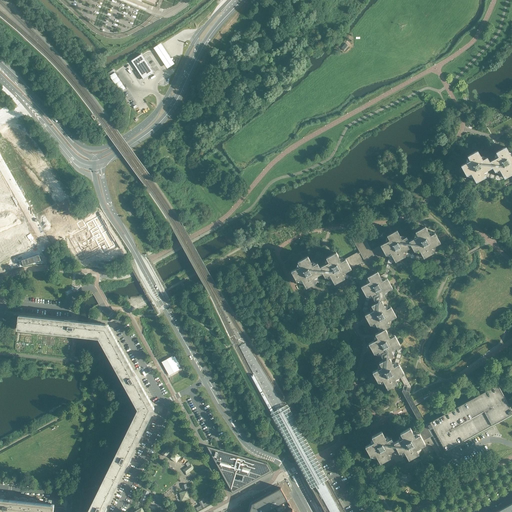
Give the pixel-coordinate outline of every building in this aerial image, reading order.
[(168,53),(162,43),(154,48),(160,58),(167,68),(175,63),(168,53)] [(151,69),(146,62),(146,61),(144,58),(143,58),(142,57),(141,55),(142,55),(141,54),(131,61),(132,62),(132,61),(133,63),(134,64),(134,65),(137,69),(142,78),(143,79),(147,77),(153,73),(152,70),(151,69)] [(511,152),(511,153),(511,152),(508,151),(505,147),(501,149),(496,152),(495,155),(495,156),(494,159),(493,159),(489,162),(487,157),(486,157),(483,156),(480,155),(477,151),(472,153),(471,154),(467,156),(466,159),(466,160),(465,163),(461,165),(466,175),(470,176),(471,176),(473,177),(476,182),(481,179),(482,178),(484,177),(485,176),(499,180),(504,178),(509,175),(511,173),(511,152)] [(88,228),(69,238),(79,256),(83,254),(84,257),(100,249),(102,253),(115,246),(100,218),(87,225),(87,226),(88,228)] [(15,233),(18,238),(2,246),(8,257),(24,249),(34,243),(25,227),(15,233)] [(391,334),(388,333),(385,328),(390,326),(390,324),(390,323),(390,322),(391,322),(392,319),(396,316),(394,312),(391,306),(391,307),(389,306),(388,306),(387,305),(387,306),(384,305),(381,300),(383,299),(386,297),(387,294),(388,290),(392,288),(389,281),(387,278),(390,268),(391,266),(391,265),(391,263),(395,261),(396,261),(401,259),(402,258),(405,256),(419,260),(424,257),(424,258),(430,254),(434,252),(435,249),(435,248),(436,245),(440,243),(435,233),(431,232),(428,231),(425,227),(420,229),(415,232),(416,232),(415,235),(414,235),(415,236),(414,239),(409,241),(406,237),(403,236),(399,235),(397,230),(392,233),(391,234),(386,236),(385,241),(385,243),(372,250),(362,232),(352,238),(359,251),(346,259),(342,258),(342,257),(342,258),(339,257),(336,252),(326,258),(326,260),(325,261),(325,263),(324,264),(320,267),(317,263),(314,262),(314,261),(313,262),(310,261),(308,256),(298,261),(298,262),(297,265),(296,268),(291,271),(294,276),(297,281),(297,280),(298,281),(300,281),(300,282),(301,282),(304,282),(306,287),(311,285),(316,282),(330,286),(335,283),(342,279),(344,278),(349,279),(359,282),(361,286),(361,287),(364,291),(364,293),(366,296),(364,303),(363,310),(365,315),(367,319),(370,325),(374,325),(374,326),(377,327),(380,331),(375,334),(375,336),(375,337),(374,337),(374,338),(373,341),(369,343),(372,348),(372,349),(374,353),(381,355),(384,360),(379,362),(378,365),(378,366),(377,369),(373,372),(375,376),(378,381),(381,382),(382,383),(382,382),(385,383),(388,388),(392,385),(397,383),(397,382),(398,379),(399,379),(398,379),(399,378),(399,376),(404,384),(404,385),(403,388),(404,389),(406,389),(406,391),(408,391),(409,392),(411,388),(410,388),(411,386),(404,373),(401,368),(399,363),(402,350),(400,345),(397,340),(395,335),(394,335),(391,334)] [(0,261),(8,257),(2,246),(0,247),(0,261)] [(340,249),(345,257),(348,254),(344,247),(340,249)] [(404,316),(404,315),(405,315),(406,314),(406,313),(407,312),(407,311),(407,310),(406,310),(406,309),(406,308),(405,308),(404,307),(403,306),(402,306),(401,306),(400,306),(399,307),(398,307),(398,308),(397,308),(397,309),(396,310),(397,310),(398,310),(399,310),(400,311),(401,311),(402,312),(402,313),(403,314),(403,315),(403,316),(404,316)] [(112,492),(114,488),(126,463),(127,464),(130,459),(128,459),(144,426),(146,422),(148,418),(150,414),(153,409),(152,407),(137,379),(138,379),(136,374),(134,375),(108,326),(105,325),(101,325),(92,324),(88,324),(83,323),(78,323),(78,322),(76,322),(74,322),(74,321),(73,321),(69,320),(69,322),(20,316),(19,316),(18,328),(63,333),(68,333),(73,334),(77,334),(82,335),(87,335),(91,336),(94,336),(95,336),(100,337),(105,345),(107,349),(123,377),(124,380),(127,385),(129,389),(131,392),(133,397),(140,409),(138,412),(136,417),(134,421),(120,450),(118,454),(116,458),(114,462),(104,483),(102,487),(95,500),(94,503),(91,508),(89,511),(103,511),(104,511),(105,509),(104,508),(112,492)] [(172,356),(162,362),(169,375),(180,369),(179,368),(173,357),(172,356)] [(436,443),(442,453),(446,451),(448,450),(450,449),(452,448),(453,447),(458,444),(511,414),(511,410),(498,385),(448,412),(426,424),(430,431),(432,436),(436,443)] [(421,427),(413,432),(415,433),(416,432),(416,433),(419,434),(423,441),(431,436),(432,436),(426,424),(421,427)] [(419,449),(420,446),(425,443),(423,441),(419,434),(416,433),(416,432),(415,433),(413,432),(410,427),(405,430),(400,432),(399,436),(398,436),(399,437),(398,439),(394,442),(391,437),(391,438),(388,437),(387,436),(387,437),(384,436),(382,431),(376,434),(372,436),(371,440),(370,443),(365,446),(367,450),(368,451),(369,452),(371,456),(371,455),(374,456),(374,457),(375,457),(378,457),(380,462),(383,460),(390,457),(390,456),(391,454),(391,453),(392,450),(396,447),(397,449),(399,452),(402,452),(402,453),(403,452),(406,453),(409,458),(413,455),(418,453),(419,450),(420,449),(419,449)] [(431,436),(423,441),(425,443),(431,445),(432,445),(435,451),(437,456),(440,454),(442,453),(436,443),(432,436),(431,436)] [(165,457),(171,449),(167,446),(162,454),(165,457)] [(272,471),(267,463),(261,462),(242,456),(241,456),(228,452),(222,450),(221,450),(220,450),(219,449),(210,447),(206,446),(214,459),(218,465),(221,471),(223,475),(232,493),(253,481),(257,479),(256,479),(258,478),(262,476),(263,476),(271,471),(272,471)] [(176,462),(180,457),(175,452),(171,458),(176,462)] [(187,466),(186,467),(183,470),(186,474),(187,476),(190,474),(189,472),(194,468),(191,463),(190,464),(189,462),(186,464),(187,466)] [(275,511),(273,508),(287,500),(281,488),(272,492),(266,496),(262,498),(252,504),(250,508),(249,511),(294,511),(293,509),(288,511),(275,511)] [(337,500),(331,489),(328,490),(326,491),(324,492),(322,493),(321,494),(326,504),(325,507),(326,507),(326,508),(326,509),(327,511),(343,511),(338,502),(337,502),(336,502),(336,501),(336,500),(337,500)] [(144,502),(148,492),(145,490),(140,501),(144,502)] [(189,497),(188,490),(181,492),(183,498),(189,497)] [(53,511),(54,507),(55,504),(54,504),(52,504),(52,506),(45,505),(45,503),(43,503),(43,505),(39,504),(39,503),(34,502),(33,504),(30,503),(30,502),(25,501),(25,503),(21,502),(21,501),(16,500),(16,502),(13,501),(14,499),(13,499),(12,498),(12,499),(10,498),(9,499),(4,499),(4,500),(2,500),(2,499),(0,498),(0,511),(6,511),(53,511)] [(197,508),(195,509),(192,504),(191,505),(189,506),(192,511),(195,511),(196,511),(199,510),(202,509),(205,507),(208,506),(211,504),(210,501),(207,503),(204,504),(203,504),(202,501),(199,502),(200,505),(200,506),(197,508)] [(511,511),(511,503),(499,510),(496,511),(511,511)]
